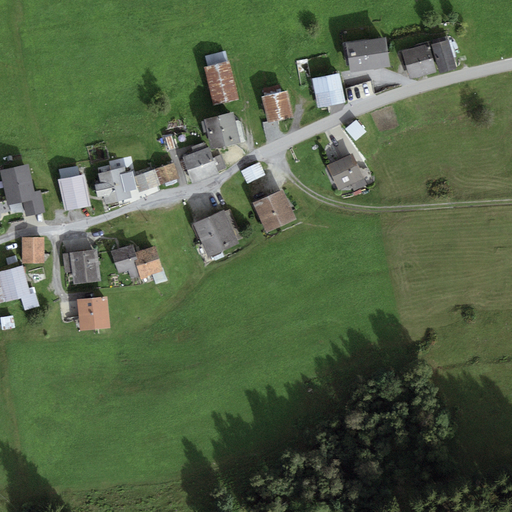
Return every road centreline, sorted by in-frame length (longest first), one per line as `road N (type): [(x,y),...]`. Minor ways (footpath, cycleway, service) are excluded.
road 1 (residential): [(0,244),(211,184),(367,107),(511,65)]
road 2 (track): [(280,145),(288,179),(331,205),(389,211),(511,204)]
